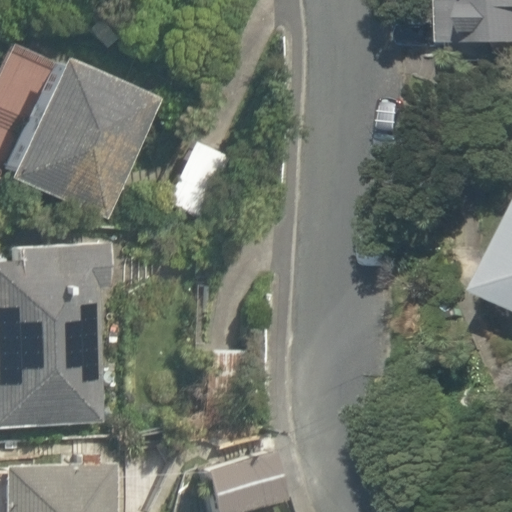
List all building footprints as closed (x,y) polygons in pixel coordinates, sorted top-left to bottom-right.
[(511,0),(432,0),(432,48),(511,48),(511,0)] [(148,108),(13,53),(0,85),(0,179),(102,222),(148,108)] [(223,149),(172,132),(148,203),(199,220),(223,149)] [(511,310),(511,206),(472,292),(511,310)] [(80,246),(0,246),(0,424),(80,424),(80,246)] [(166,465),(175,511),(188,511),(275,495),(265,445),(166,465)] [(96,511),(96,450),(0,451),(0,511),(96,511)]
